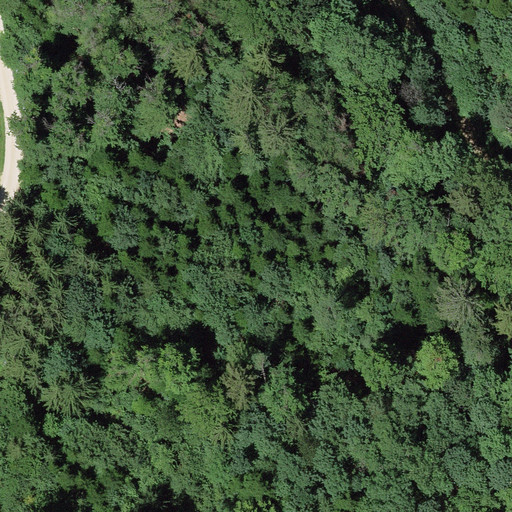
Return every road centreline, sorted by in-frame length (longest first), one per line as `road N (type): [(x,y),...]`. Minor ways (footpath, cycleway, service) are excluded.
road 1 (track): [(388,0),(451,104),(511,232)]
road 2 (track): [(0,393),(156,430)]
road 3 (track): [(0,192),(12,112),(0,43)]
